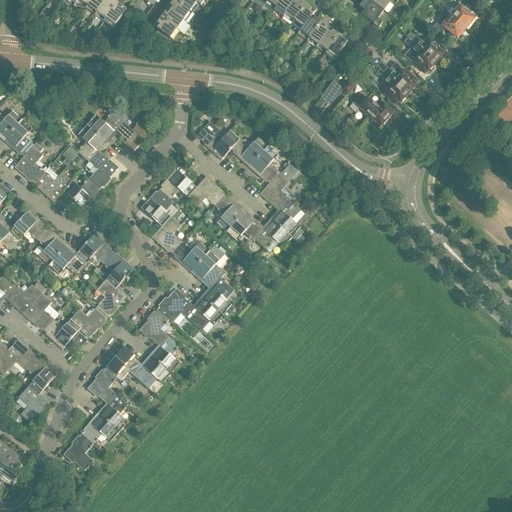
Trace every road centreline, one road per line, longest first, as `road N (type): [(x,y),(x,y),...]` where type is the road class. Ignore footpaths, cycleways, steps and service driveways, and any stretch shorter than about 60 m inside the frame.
road 1 (tertiary): [(410,185),(362,171),(263,94),(184,79)]
road 2 (residential): [(74,375),(149,288),(125,215)]
road 3 (tertiary): [(184,79),(7,60)]
road 4 (tertiary): [(511,308),(420,223),(410,185)]
road 5 (tertiary): [(410,185),(423,156),(511,61)]
road 6 (residential): [(125,215),(62,226),(0,171)]
road 7 (residential): [(20,511),(74,375)]
